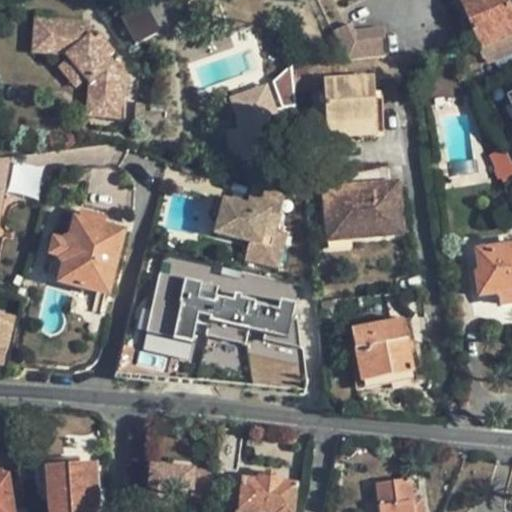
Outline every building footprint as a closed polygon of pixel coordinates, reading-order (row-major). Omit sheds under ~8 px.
[(511,20),(503,0),(461,0),(482,48),(511,35),(511,20)] [(136,42),(159,29),(145,5),(123,18),(136,42)] [(49,54),(52,21),(36,19),(33,52),(49,54)] [(52,21),(49,54),(67,55),(68,57),(88,80),(89,82),(88,94),(94,95),(93,116),(119,118),(121,97),(121,96),(116,95),(118,79),(123,79),(123,77),(124,66),(110,65),(106,60),(114,53),(99,36),(91,42),(87,38),(89,24),(52,21)] [(346,22),(332,29),(337,42),(347,62),(373,59),(386,58),(382,26),(352,29),(346,22)] [(295,58),(294,43),(277,43),(277,61),(293,62),(293,59),(295,58)] [(293,62),(293,67),(327,63),(326,50),(305,51),(304,54),(300,57),(295,58),(293,59),(293,62)] [(438,53),(411,55),(414,67),(414,71),(439,68),(438,53)] [(397,70),(414,67),(411,55),(397,57),(397,70)] [(88,80),(68,57),(58,66),(77,89),(88,80)] [(397,70),(397,57),(386,58),(373,59),(347,62),(327,63),(293,67),(292,68),(293,77),(331,74),(331,80),(322,81),(325,128),(376,124),(373,79),(398,78),(397,70)] [(121,96),(121,97),(126,98),(127,78),(123,77),(123,79),(118,79),(116,95),(121,96)] [(290,79),(228,89),(239,150),(276,143),(270,109),(295,105),(290,79)] [(376,137),(376,124),(325,128),(326,139),(376,137)] [(511,163),(505,148),(489,155),(503,187),(505,184),(508,183),(511,183),(511,163)] [(0,207),(9,156),(0,156),(0,207)] [(397,177),(322,186),(327,228),(351,225),(352,235),(403,229),(397,177)] [(187,188),(176,185),(174,192),(185,195),(187,188)] [(252,189),(247,207),(279,216),(284,198),(252,189)] [(212,214),(218,216),(224,199),(218,197),(212,214)] [(279,216),(247,207),(224,199),(218,216),(213,232),(247,242),(241,262),(277,269),(287,237),(273,233),(279,216)] [(105,217),(83,211),(80,219),(73,217),(69,234),(61,240),(53,238),(49,254),(55,255),(62,264),(58,282),(108,294),(124,231),(103,225),(105,217)] [(328,237),(352,235),(351,225),(327,228),(328,237)] [(511,246),(475,251),(478,273),(474,274),(477,297),(498,294),(500,306),(511,304),(511,246)] [(216,299),(230,316),(241,331),(252,343),(254,344),(265,336),(265,329),(263,327),(282,312),(259,282),(250,288),(242,280),(216,299)] [(335,299),(319,300),(321,314),(323,314),(324,319),(338,316),(335,299)] [(5,351),(12,317),(0,313),(0,364),(3,350),(5,351)] [(234,335),(241,331),(230,316),(223,320),(234,335)] [(401,319),(350,329),(360,381),(412,372),(401,319)] [(221,430),(220,446),(217,467),(236,469),(241,432),(221,430)] [(148,432),(145,489),(194,492),(196,460),(170,459),(171,434),(148,432)] [(46,461),(46,467),(80,466),(79,459),(46,461)] [(47,511),(97,511),(95,466),(80,466),(46,467),(47,511)] [(25,510),(21,492),(8,494),(6,475),(1,476),(1,470),(0,469),(0,511),(10,511),(25,510)] [(414,511),(413,500),(410,478),(374,485),(378,511),(414,511)] [(241,481),(238,511),(293,511),(296,486),(280,484),(281,482),(273,481),(257,479),(257,482),(241,481)] [(424,511),(422,499),(413,500),(414,511),(424,511)]
